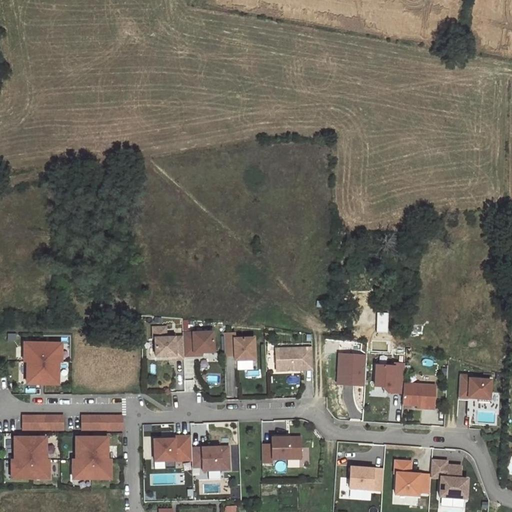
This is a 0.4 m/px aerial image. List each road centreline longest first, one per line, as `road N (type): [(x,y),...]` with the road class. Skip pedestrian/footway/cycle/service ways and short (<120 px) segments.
road 1 (residential): [(132,419),(320,413),(337,430),(470,438),(500,493),(511,497)]
road 2 (residential): [(4,408),(132,408),(132,419)]
